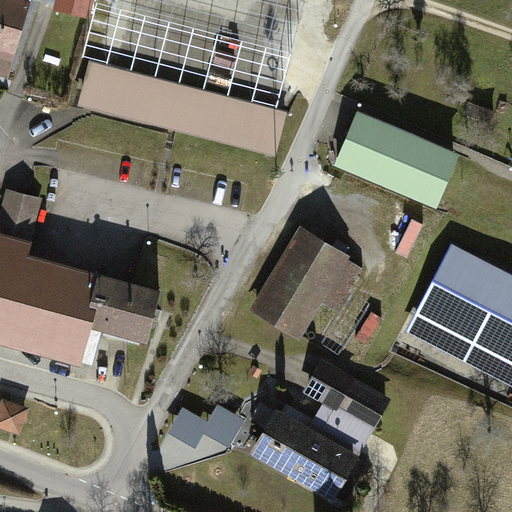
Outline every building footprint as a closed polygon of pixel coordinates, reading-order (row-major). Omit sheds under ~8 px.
[(40,3),(28,0),(0,0),(0,64),(20,71),(40,3)] [(95,18),(99,0),(60,0),(58,9),(95,18)] [(300,114),(99,60),(87,106),(174,130),(287,161),(300,114)] [(475,159),(373,119),(352,172),(454,212),(475,159)] [(47,247),(57,204),(27,197),(17,241),(47,247)] [(358,260),(306,226),(251,310),(304,344),(358,260)] [(17,241),(12,240),(0,290),(0,315),(31,323),(70,332),(67,348),(99,356),(105,333),(115,285),(43,268),(47,247),(17,241)] [(511,272),(459,245),(411,335),(511,386),(511,272)] [(164,346),(174,297),(115,285),(105,333),(135,340),(164,346)] [(257,458),(343,505),(402,399),(329,359),(310,392),(329,402),(316,426),(284,409),(257,458)] [(25,403),(2,395),(0,401),(0,418),(18,425),(21,415),(25,403)] [(222,403),(213,419),(187,405),(172,431),(200,446),(208,431),(235,446),(250,418),(222,403)]
